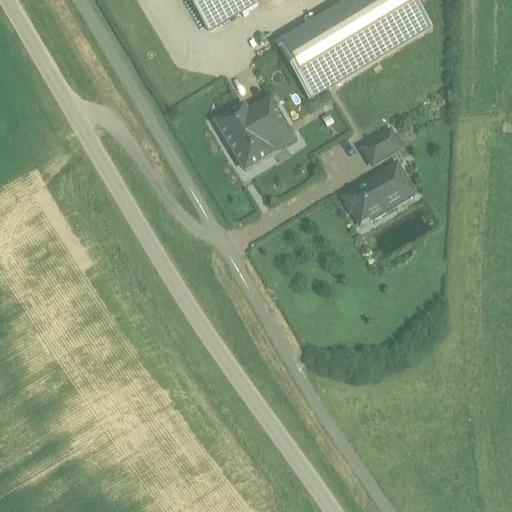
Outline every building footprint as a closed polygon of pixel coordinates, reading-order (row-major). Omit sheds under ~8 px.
[(188,0),(208,32),(261,0),(188,0)] [(361,0),(279,50),(310,101),(430,29),(412,0),(361,0)] [(295,143),(272,106),(271,106),(272,107),(251,120),(244,108),(230,117),(235,125),(221,133),(245,173),(273,156),(268,148),(281,140),(286,148),(295,143)] [(363,149),(374,168),(400,152),(389,133),(363,149)] [(408,189),(395,167),(345,197),(353,211),(360,206),(370,224),(398,207),(392,198),(408,189)]
